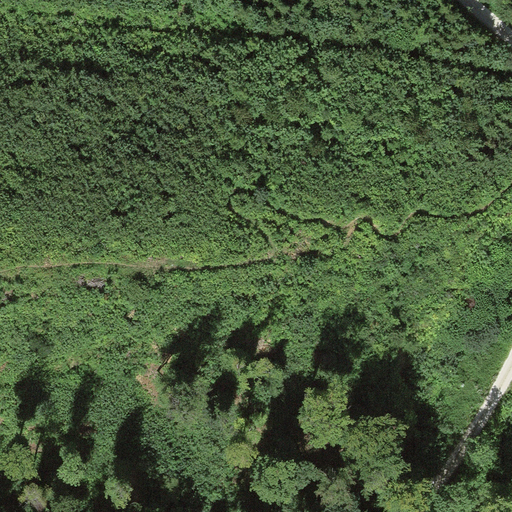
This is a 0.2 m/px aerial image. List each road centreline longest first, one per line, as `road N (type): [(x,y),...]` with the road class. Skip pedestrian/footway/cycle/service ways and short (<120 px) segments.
road 1 (track): [(511,74),(341,39),(0,21)]
road 2 (track): [(0,71),(211,193)]
road 3 (track): [(511,365),(418,511)]
road 4 (track): [(511,375),(479,511)]
